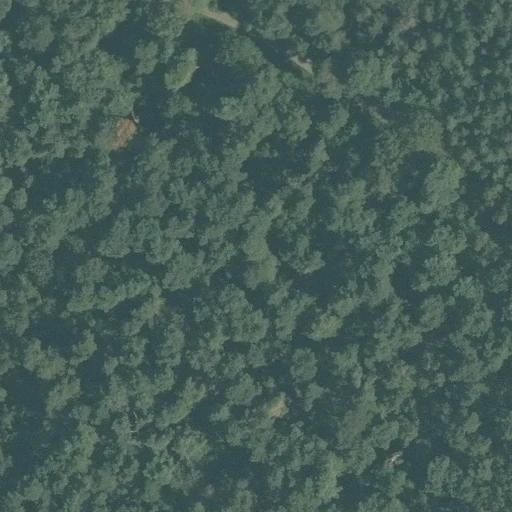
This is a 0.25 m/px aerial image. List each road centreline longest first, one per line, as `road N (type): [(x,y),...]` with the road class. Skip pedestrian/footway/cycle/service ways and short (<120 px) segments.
road 1 (track): [(385,118),(247,28),(183,0)]
road 2 (track): [(511,180),(385,118)]
